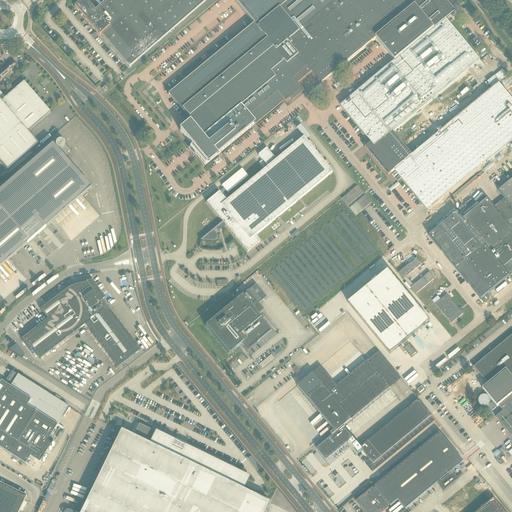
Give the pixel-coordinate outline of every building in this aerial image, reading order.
[(107,0),(95,11),(84,0),(82,0),(74,7),(99,36),(101,35),(129,68),(207,0),(107,0)] [(168,95),(170,94),(192,121),(190,122),(190,121),(183,127),(179,130),(192,146),(190,147),(192,149),(192,150),(192,151),(192,152),(193,152),(194,152),(196,153),(205,164),(283,100),(288,95),(290,97),(299,90),(297,88),(300,86),(298,83),(312,71),(314,73),(322,83),(328,78),(348,61),(363,49),(375,39),(377,42),(391,59),(394,63),(347,101),(347,102),(341,106),(344,109),(375,147),(369,152),(389,175),(394,170),(421,203),(428,211),(511,142),(511,145),(511,147),(511,148),(511,99),(499,84),(412,156),(392,132),(480,60),(439,11),(429,0),(233,0),(254,24),(169,94),(168,95)] [(354,65),(358,62),(357,61),(361,58),(360,57),(352,63),(354,65)] [(0,71),(0,81),(5,77),(7,79),(11,75),(10,73),(18,66),(13,61),(0,71)] [(495,77),(499,83),(507,76),(503,70),(495,77)] [(488,83),(492,88),(499,83),(495,77),(488,83)] [(0,92),(0,162),(7,170),(38,144),(28,133),(50,113),(40,101),(39,102),(36,99),(37,98),(24,82),(5,99),(2,96),(3,95),(0,92)] [(297,128),(306,140),(310,136),(301,125),(297,128)] [(203,238),(203,239),(201,240),(201,241),(204,239),(205,240),(212,241),(214,241),(216,240),(217,239),(217,237),(217,235),(216,233),(214,230),(216,228),(219,231),(220,232),(222,231),(221,229),(225,226),(247,252),(260,242),(255,236),(276,219),(278,220),(276,218),(332,172),(303,137),(276,160),(266,149),(258,155),(268,167),(226,201),(219,192),(206,203),(221,220),(202,236),(203,238)] [(55,145),(55,146),(56,146),(56,147),(56,148),(57,148),(57,149),(58,149),(59,149),(64,156),(70,151),(65,145),(65,144),(64,144),(64,143),(64,142),(63,142),(63,141),(62,141),(61,141),(61,140),(60,140),(59,140),(59,141),(58,141),(57,141),(57,142),(56,142),(56,143),(56,144),(55,144),(55,145)] [(53,145),(0,190),(0,194),(36,236),(91,189),(53,145)] [(457,213),(429,237),(481,300),(510,276),(511,273),(511,179),(509,182),(508,183),(498,191),(507,203),(504,205),(500,209),(497,211),(487,200),(475,209),(474,211),(463,220),(457,213)] [(358,185),(342,198),(356,216),(372,203),(358,185)] [(0,194),(0,267),(36,236),(0,194)] [(282,287),(302,312),(346,276),(347,268),(354,269),(345,258),(349,227),(336,225),(340,228),(334,239),(323,238),(313,246),(315,248),(308,248),(308,247),(305,246),(309,250),(305,253),(305,250),(301,250),(301,251),(305,253),(301,257),(299,254),(298,262),(295,264),(299,268),(292,267),(290,279),(287,277),(282,287)] [(89,258),(104,254),(102,250),(99,251),(98,249),(91,251),(89,245),(86,246),(89,258)] [(399,273),(404,279),(422,264),(417,258),(399,273)] [(388,271),(348,304),(390,355),(415,334),(423,328),(430,322),(388,271)] [(429,273),(411,288),(416,294),(434,279),(429,273)] [(75,288),(73,286),(70,288),(67,290),(64,292),(40,310),(48,320),(21,339),(30,350),(32,349),(40,359),(85,325),(117,368),(140,350),(103,301),(105,299),(102,301),(101,299),(99,295),(98,295),(89,283),(79,285),(75,288)] [(263,311),(257,303),(260,300),(262,301),(266,298),(256,285),(205,326),(229,355),(243,343),(248,350),(271,331),(258,316),(263,311)] [(447,295),(441,300),(435,305),(451,324),(463,314),(447,295)] [(511,335),(474,367),(480,374),(488,384),(482,389),(497,407),(498,406),(503,411),(496,417),(511,436),(511,335)] [(9,350),(21,358),(24,355),(16,344),(9,350)] [(412,356),(416,353),(409,344),(405,348),(412,356)] [(338,369),(347,368),(346,360),(342,361),(342,359),(339,359),(338,354),(334,355),(336,368),(337,373),(339,373),(338,369)] [(390,388),(377,373),(368,361),(337,387),(321,367),(297,387),(334,431),(330,434),(332,436),(316,449),(326,461),(353,438),(344,427),(390,388)] [(6,380),(11,383),(16,375),(12,372),(6,380)] [(65,384),(46,374),(45,376),(47,377),(45,380),(62,389),(65,384)] [(0,448),(25,465),(30,457),(35,460),(39,463),(54,441),(49,438),(55,429),(57,425),(54,423),(35,411),(27,406),(31,400),(10,387),(1,381),(0,382),(0,448)] [(492,403),(487,407),(491,412),(496,408),(492,403)] [(410,407),(360,448),(370,460),(373,464),(381,458),(431,416),(425,408),(417,414),(410,407)] [(265,511),(270,503),(249,493),(243,490),(247,483),(250,477),(185,445),(184,446),(182,445),(183,445),(183,444),(182,444),(182,443),(181,443),(180,443),(180,444),(175,442),(175,441),(155,431),(155,432),(151,430),(139,424),(137,428),(133,436),(130,435),(121,430),(83,508),(78,505),(74,511),(265,511)] [(405,510),(437,484),(444,491),(458,479),(452,471),(463,462),(440,433),(374,487),(375,488),(373,490),(373,489),(356,502),(364,511),(383,511),(388,508),(388,507),(389,505),(390,507),(398,500),(405,510)] [(0,511),(18,511),(22,505),(25,506),(26,502),(24,501),(26,496),(0,483),(0,511)] [(504,511),(494,499),(478,511),(504,511)]
